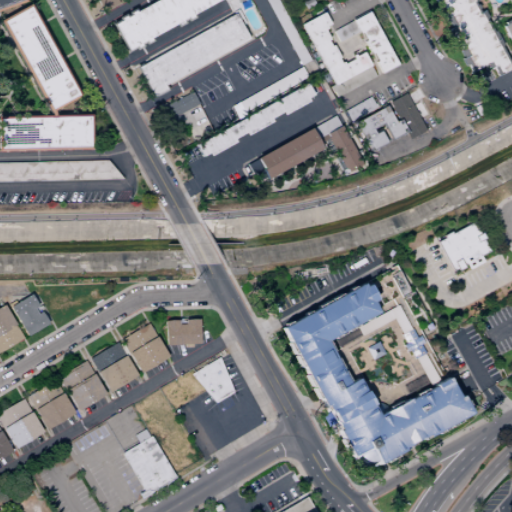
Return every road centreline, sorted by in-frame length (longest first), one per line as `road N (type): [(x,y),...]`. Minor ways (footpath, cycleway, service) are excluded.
road 1 (residential): [(242,329),(0,472),(8,292)]
road 2 (residential): [(183,220),(61,0)]
road 3 (residential): [(224,296),(126,302),(0,379)]
road 4 (residential): [(298,431),(210,267)]
road 5 (secondary): [(511,422),(348,506)]
road 6 (residential): [(163,511),(298,431)]
